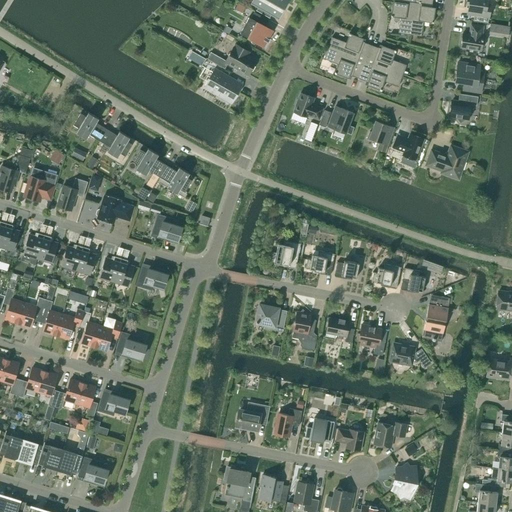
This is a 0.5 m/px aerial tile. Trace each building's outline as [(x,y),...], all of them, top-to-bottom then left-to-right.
[(270,18),(270,17),(271,15),(279,19),(289,0),(252,0),(251,4),(258,8),(257,10),(256,10),(270,18)] [(398,33),(410,34),(415,0),(396,0),(396,3),(394,2),(392,15),(391,15),(391,16),(393,17),(393,16),(401,17),(398,33)] [(433,0),(415,0),(410,34),(421,36),(424,20),(432,21),(432,22),(433,23),(434,21),(433,21),(434,8),(432,8),(433,5),(432,5),(433,0)] [(467,0),(466,8),(468,8),(467,14),(474,15),(489,17),(491,5),(487,4),(487,0),(467,0)] [(243,13),(246,7),(238,3),(235,8),(243,13)] [(270,39),(268,38),(272,31),(265,26),(269,20),(254,12),(251,18),(249,17),(240,33),(263,46),(266,41),(268,42),(270,39)] [(474,15),(473,21),(488,23),(489,17),(474,15)] [(482,47),(484,46),(485,42),(483,40),(483,39),(483,36),(482,36),(483,26),(471,24),(469,34),(463,33),(461,47),(481,50),(481,47),(482,47)] [(491,24),(489,33),(498,35),(500,26),(491,24)] [(332,37),(328,48),(365,62),(372,45),(365,42),(362,41),(363,39),(351,34),(351,33),(349,33),(349,34),(350,35),(347,42),(332,37)] [(225,68),(228,63),(248,75),(256,60),(247,55),(249,52),(237,45),(235,48),(233,48),(226,61),(211,52),(208,59),(225,68)] [(372,45),(365,62),(403,76),(407,65),(392,59),(395,51),(396,52),(396,50),(395,50),(394,51),(382,46),(382,48),(379,47),(378,47),(372,45)] [(352,76),(359,78),(365,62),(328,48),(324,59),(339,64),(336,72),(335,71),(334,73),(336,74),(336,73),(348,77),(349,75),(352,76)] [(195,52),(191,60),(203,66),(208,59),(195,52)] [(481,93),(483,80),(484,72),(480,71),(481,65),(458,61),(455,82),(466,83),(465,90),(481,93)] [(403,76),(365,62),(359,78),(365,80),(366,81),(369,82),(368,84),(380,89),(380,90),(381,90),(382,89),(381,88),(384,81),(399,86),(403,76)] [(203,89),(231,104),(243,83),(215,68),(203,89)] [(316,105),(312,104),(314,98),(301,93),(299,99),(297,100),(295,104),(296,106),(294,112),(307,117),(308,115),(319,119),(323,108),(316,105)] [(458,101),(452,100),(450,116),(457,117),(461,122),(466,118),(468,119),(468,116),(472,114),(469,110),(470,105),(477,106),(478,96),(459,93),(458,101)] [(353,112),(336,106),(328,126),(346,133),(353,112)] [(325,110),(319,125),(325,127),(331,112),(325,110)] [(86,138),(89,134),(99,141),(106,129),(96,122),(98,118),(89,112),(86,116),(81,113),(73,125),(79,128),(76,132),(86,138)] [(372,132),(370,131),(367,139),(380,143),(378,149),(385,151),(394,127),(376,121),(372,132)] [(311,122),(307,132),(314,135),(318,124),(311,122)] [(117,157),(120,153),(125,156),(132,144),(127,141),(129,137),(120,131),(117,135),(106,129),(99,141),(110,147),(107,151),(117,157)] [(404,151),(403,154),(416,159),(423,139),(410,134),(408,139),(397,135),(393,147),(404,151)] [(432,151),(427,164),(443,170),(442,172),(458,178),(461,169),(463,169),(465,162),(464,161),(467,152),(451,146),(449,152),(443,155),(432,151)] [(72,155),(83,160),(87,153),(76,147),(72,155)] [(148,170),(159,177),(166,165),(156,158),(158,154),(148,148),(146,152),(140,149),(133,161),(139,164),(137,167),(147,173),(148,170)] [(59,164),(64,155),(55,149),(50,159),(59,164)] [(25,157),(19,155),(15,170),(2,166),(0,170),(0,188),(11,192),(13,184),(15,184),(19,171),(25,173),(31,155),(26,154),(25,157)] [(92,156),(86,165),(92,168),(98,160),(92,156)] [(166,165),(159,177),(170,183),(168,186),(178,192),(179,189),(185,192),(192,180),(187,177),(189,173),(179,167),(177,171),(166,165)] [(26,193),(25,196),(39,200),(41,195),(50,198),(54,185),(57,174),(56,174),(48,172),(34,167),(29,184),(26,193)] [(93,174),(91,181),(98,184),(101,177),(93,174)] [(72,188),(63,185),(57,206),(71,210),(76,195),(83,197),(88,181),(75,178),(72,188)] [(143,187),(137,196),(144,200),(150,191),(143,187)] [(147,199),(153,202),(157,196),(151,192),(147,199)] [(134,206),(120,202),(121,200),(105,195),(100,209),(98,208),(96,215),(98,216),(97,218),(113,223),(116,216),(129,220),(134,206)] [(137,208),(149,212),(151,204),(140,200),(137,208)] [(157,215),(152,233),(178,240),(182,227),(172,224),(173,219),(157,215)] [(208,226),(207,225),(210,218),(202,216),(199,223),(208,226)] [(302,222),(300,235),(306,237),(308,224),(302,222)] [(0,243),(0,246),(13,251),(19,231),(12,229),(13,225),(6,223),(0,243)] [(309,226),(308,232),(316,234),(318,227),(309,226)] [(23,254),(37,258),(45,234),(38,232),(37,237),(29,235),(23,254)] [(45,234),(37,258),(51,263),(57,243),(50,241),(51,236),(45,234)] [(289,266),(296,267),(301,243),(285,240),(284,244),(278,243),(276,252),(273,252),(271,261),(289,265),(289,266)] [(75,249),(68,246),(62,266),(76,270),(83,246),(77,244),(76,244),(75,249)] [(88,253),(90,248),(89,248),(83,246),(76,270),(90,274),(96,255),(88,253)] [(307,259),(305,269),(306,269),(306,268),(309,269),(310,270),(310,269),(324,272),(323,273),(331,275),(335,254),(318,250),(318,251),(319,251),(318,255),(312,254),(311,259),(307,259),(306,259),(307,259)] [(106,258),(100,277),(114,282),(121,258),(115,256),(113,260),(106,258)] [(114,282),(128,286),(134,267),(126,264),(128,260),(127,260),(121,258),(114,282)] [(344,263),(337,261),(335,275),(342,277),(342,275),(356,278),(359,263),(344,260),(344,263)] [(372,282),(372,281),(376,282),(375,283),(376,283),(376,282),(390,285),(390,286),(397,288),(401,267),(384,263),(384,264),(385,264),(384,268),(379,267),(378,273),(373,272),(374,272),(372,282)] [(142,266),(136,284),(152,289),(153,285),(164,288),(168,274),(142,266)] [(405,268),(404,268),(405,268),(401,289),(408,290),(408,289),(422,291),(425,277),(420,275),(421,272),(422,272),(422,271),(405,268)] [(25,270),(23,276),(31,278),(33,272),(25,270)] [(32,280),(30,287),(37,289),(39,282),(32,280)] [(15,322),(16,322),(18,313),(23,314),(26,303),(12,299),(15,289),(8,287),(3,303),(10,305),(5,319),(15,322)] [(511,309),(511,292),(499,291),(497,308),(511,309)] [(443,296),(441,303),(449,305),(450,298),(443,296)] [(23,314),(18,313),(16,322),(21,324),(30,327),(35,312),(41,314),(46,299),(39,297),(36,306),(26,303),(23,314)] [(46,324),(44,331),(53,334),(54,334),(57,325),(61,326),(65,315),(50,311),(53,301),(51,301),(46,299),(41,314),(48,316),(46,324)] [(75,318),(65,315),(61,326),(57,325),(54,334),(59,336),(59,335),(69,338),(73,324),(80,326),(84,311),(86,307),(87,303),(80,301),(78,309),(75,318)] [(260,304),(256,323),(266,324),(265,327),(282,331),(286,311),(278,309),(279,308),(260,304)] [(429,304),(422,337),(433,339),(432,340),(435,341),(435,340),(441,341),(448,308),(429,304)] [(300,312),(297,311),(292,337),(299,338),(301,342),(300,345),(303,348),(314,350),(317,335),(314,332),(316,320),(310,318),(311,314),(308,313),(303,309),(300,312)] [(82,342),(91,345),(92,346),(95,336),(99,338),(103,327),(88,322),(91,313),(89,312),(86,311),(84,311),(80,326),(86,328),(82,342)] [(339,319),(329,318),(326,337),(335,338),(336,334),(346,336),(345,341),(352,342),(355,329),(348,327),(349,322),(344,321),(344,320),(339,319)] [(99,338),(95,336),(92,346),(97,347),(107,350),(111,336),(118,338),(123,323),(116,321),(113,330),(103,327),(99,338)] [(375,347),(373,353),(382,355),(385,341),(379,340),(382,329),(375,328),(375,326),(374,326),(362,324),(360,333),(357,333),(356,338),(359,338),(359,339),(361,339),(360,344),(375,347)] [(137,360),(138,357),(142,358),(146,345),(136,342),(137,337),(122,332),(116,350),(115,354),(137,360)] [(414,348),(407,346),(406,345),(403,344),(401,345),(394,343),(391,360),(411,364),(412,360),(416,361),(419,359),(425,367),(431,363),(421,349),(416,353),(415,353),(413,353),(414,348)] [(271,355),(278,356),(280,346),(273,345),(271,355)] [(306,356),(305,364),(311,365),(313,357),(306,356)] [(0,372),(1,368),(6,369),(9,360),(4,358),(4,359),(0,357),(0,372)] [(511,369),(511,358),(510,358),(510,362),(501,361),(501,360),(489,358),(487,376),(509,379),(511,369)] [(6,369),(1,368),(0,372),(0,379),(13,383),(10,393),(17,395),(21,380),(15,378),(19,363),(9,360),(10,360),(9,360),(6,369)] [(28,382),(21,380),(17,395),(23,397),(26,387),(36,391),(40,380),(44,381),(47,372),(42,370),(32,367),(28,382)] [(44,381),(40,380),(36,391),(51,395),(48,404),(55,406),(60,391),(53,389),(57,375),(48,372),(47,372),(44,381)] [(66,393),(60,391),(55,406),(62,409),(65,399),(75,402),(78,391),(83,393),(85,383),(80,382),(70,379),(66,393)] [(83,393),(78,391),(75,402),(89,407),(86,416),(93,418),(98,403),(91,401),(96,387),(86,384),(85,383),(83,393)] [(103,392),(98,410),(113,414),(115,410),(125,413),(129,400),(125,398),(103,392)] [(247,410),(241,409),(237,426),(257,430),(259,420),(267,421),(270,406),(248,402),(247,410)] [(289,408),(288,415),(279,413),(274,434),(289,436),(291,424),(299,426),(302,411),(289,408)] [(511,415),(502,414),(501,420),(504,421),(502,432),(511,433),(511,415)] [(312,427),(307,426),(305,437),(331,442),(335,422),(314,418),(312,427)] [(52,420),(50,429),(76,436),(78,427),(52,420)] [(94,420),(90,432),(96,434),(96,433),(98,426),(100,422),(94,420)] [(378,422),(374,444),(391,447),(393,434),(404,436),(407,424),(395,422),(394,425),(378,422)] [(349,430),(338,428),(336,441),(347,443),(346,447),(361,450),(364,432),(350,429),(349,430)] [(0,453),(18,459),(24,440),(5,434),(7,430),(6,430),(0,450),(0,453)] [(501,444),(499,443),(498,450),(507,451),(508,445),(511,445),(511,433),(502,432),(501,444)] [(93,448),(97,437),(90,435),(87,446),(93,448)] [(37,465),(45,441),(44,441),(43,445),(24,440),(18,459),(37,465)] [(38,465),(38,463),(57,469),(63,449),(44,444),(45,441),(37,465),(38,465)] [(115,442),(115,444),(119,452),(121,452),(123,444),(115,442)] [(408,454),(416,449),(413,444),(405,448),(408,454)] [(76,474),(75,477),(76,477),(83,453),(82,453),(81,455),(63,449),(57,469),(76,474)] [(500,456),(498,468),(511,470),(511,451),(507,451),(498,450),(497,456),(500,456)] [(78,475),(104,483),(108,470),(98,467),(99,462),(84,457),(78,475)] [(401,498),(404,496),(410,499),(417,483),(416,466),(409,466),(407,463),(400,467),(396,467),(397,479),(392,490),(397,492),(401,498)] [(249,476),(249,472),(241,470),(241,469),(226,466),(223,480),(227,481),(228,481),(226,494),(244,497),(243,500),(251,501),(250,507),(256,477),(249,476)] [(511,481),(511,470),(498,468),(493,468),(492,478),(488,478),(487,482),(484,482),(483,484),(492,485),(495,486),(505,487),(506,481),(511,481)] [(275,477),(259,474),(258,474),(263,475),(261,486),(262,486),(260,498),(270,500),(270,498),(277,499),(276,502),(285,504),(289,484),(289,485),(282,484),(282,481),(274,480),(275,477)] [(298,482),(294,501),(305,503),(303,510),(307,511),(306,511),(316,511),(319,500),(311,498),(314,485),(298,482)] [(495,486),(492,485),(476,483),(475,491),(479,492),(478,502),(496,504),(497,492),(495,491),(495,486)] [(327,495),(325,506),(331,508),(338,509),(337,511),(349,511),(353,493),(342,491),(342,490),(342,489),(341,488),(340,488),(339,488),(338,488),(338,489),(337,489),(335,489),(334,497),(327,495)] [(22,511),(26,502),(7,496),(2,511),(22,511)] [(43,511),(44,510),(26,504),(26,502),(22,511),(43,511)] [(494,511),(496,504),(478,502),(477,511),(469,510),(468,511),(494,511)]
